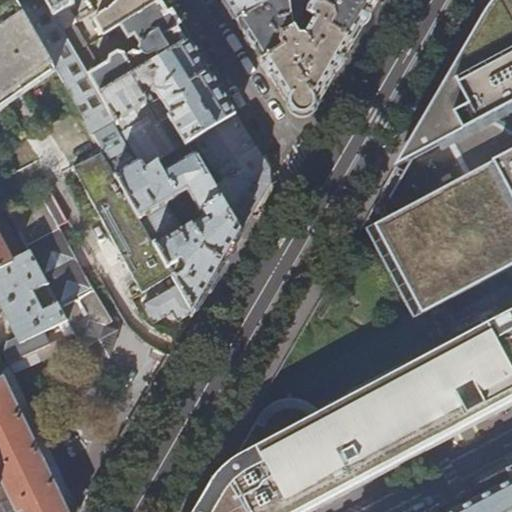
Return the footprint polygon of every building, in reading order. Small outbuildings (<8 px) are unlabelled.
[(0,0),(0,107),(55,69),(15,0),(0,0)] [(15,0),(55,69),(84,120),(107,106),(101,96),(76,53),(63,31),(58,22),(54,14),(45,0),(15,0)] [(45,0),(54,14),(69,5),(66,0),(45,0)] [(164,0),(161,0),(120,26),(129,40),(137,36),(142,44),(141,48),(141,53),(140,54),(135,53),(127,58),(125,56),(118,54),(110,59),(109,65),(101,70),(87,47),(76,53),(101,96),(190,41),(175,17),(164,0)] [(117,0),(120,3),(110,12),(96,21),(104,36),(120,26),(161,0),(117,0)] [(222,0),(237,23),(272,0),(222,0)] [(296,5),(292,0),(272,0),(237,23),(249,43),(261,62),(284,47),(281,42),(283,35),(295,28),(292,8),(296,5)] [(299,34),(295,28),(283,35),(281,42),(284,47),(261,62),(276,86),(294,116),(310,115),(329,83),(353,41),(331,28),(336,18),(334,11),(314,0),(313,0),(308,11),(307,10),(305,13),(313,18),(304,35),(299,34)] [(314,0),(334,11),(336,18),(331,28),(353,41),(374,5),(377,0),(314,0)] [(511,0),(495,0),(487,11),(393,169),(447,142),(465,177),(374,226),(421,315),(511,267),(511,0)] [(68,16),(58,22),(63,31),(72,25),(68,16)] [(72,25),(63,31),(76,53),(87,47),(74,24),(72,25)] [(193,141),(235,113),(219,87),(190,41),(101,96),(107,106),(145,171),(187,145),(193,141)] [(145,171),(107,106),(84,120),(103,154),(176,282),(192,310),(194,314),(210,287),(231,250),(240,234),(212,188),(187,145),(145,171)] [(235,113),(193,141),(214,174),(234,162),(241,172),(237,175),(233,169),(225,173),(228,178),(212,188),(240,234),(256,207),(269,184),(269,177),(269,169),(260,154),(235,113)] [(176,282),(103,154),(74,168),(140,293),(145,290),(149,300),(176,282)] [(0,170),(4,178),(11,174),(6,167),(0,170)] [(38,184),(43,192),(53,187),(48,179),(38,184)] [(106,313),(43,192),(7,211),(29,252),(45,283),(56,304),(65,321),(70,330),(106,313)] [(0,303),(16,335),(6,340),(3,351),(8,364),(51,347),(44,332),(65,321),(56,304),(47,309),(45,305),(40,307),(32,290),(45,283),(29,252),(10,261),(0,242),(0,303)] [(176,282),(149,300),(142,305),(152,325),(172,313),(177,323),(192,310),(176,282)] [(511,312),(505,316),(511,328),(511,367),(489,324),(449,345),(472,388),(453,399),(448,389),(435,396),(436,399),(230,509),(231,511),(306,511),(448,436),(503,407),(511,402),(511,312)] [(511,328),(505,316),(489,324),(511,367),(511,328)] [(231,511),(230,509),(436,399),(435,396),(448,389),(453,399),(472,388),(449,345),(320,414),(312,405),(303,400),(294,398),(289,398),(280,399),(276,401),(271,403),(263,409),(260,414),(253,427),(233,460),(221,469),(216,477),(214,476),(193,511),(231,511)] [(67,511),(1,380),(0,380),(0,476),(5,486),(0,488),(0,511),(67,511)] [(511,511),(511,467),(508,470),(511,477),(511,479),(449,511),(511,511)]
